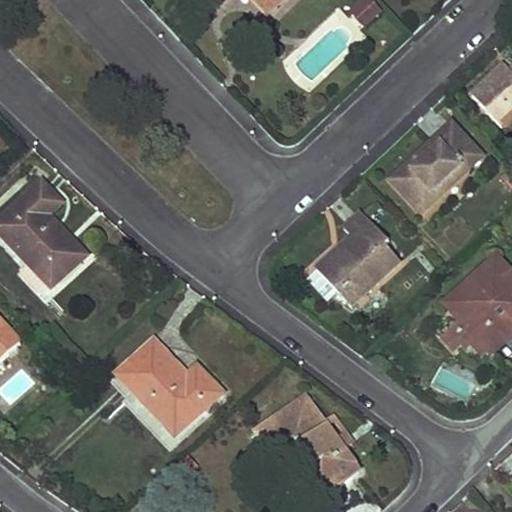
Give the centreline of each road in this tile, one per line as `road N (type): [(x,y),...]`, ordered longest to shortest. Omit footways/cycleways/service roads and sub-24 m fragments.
road 1 (residential): [(462,461),(210,268)]
road 2 (residential): [(493,0),(280,202)]
road 3 (residential): [(210,268),(0,75)]
road 4 (residential): [(280,202),(82,0)]
